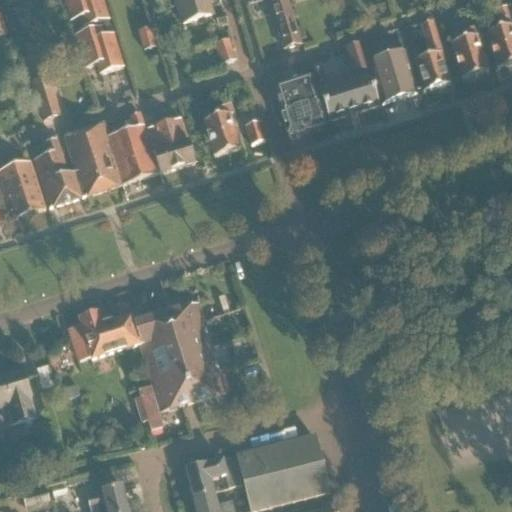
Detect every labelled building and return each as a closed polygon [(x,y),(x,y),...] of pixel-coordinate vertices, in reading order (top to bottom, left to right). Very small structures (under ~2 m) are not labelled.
[(63,0),(73,32),(90,27),(82,0),(63,0)] [(94,36),(111,31),(101,0),(82,0),(90,27),(94,36)] [(165,13),(161,0),(145,0),(150,18),(165,13)] [(208,6),(212,4),(210,0),(174,0),(183,27),(212,18),(208,6)] [(270,0),(271,5),(270,5),(283,52),(301,47),(287,0),(286,0),(285,0),(270,0)] [(486,36),(497,72),(511,67),(511,14),(510,9),(496,13),(501,32),(486,36)] [(432,24),(420,28),(430,59),(414,64),(414,66),(408,67),(416,92),(422,91),(423,95),(450,87),(440,56),(442,56),(432,24)] [(90,27),(73,32),(86,72),(97,68),(98,73),(104,71),(94,36),(90,27)] [(461,83),(488,75),(477,39),(480,38),(477,29),(463,34),(466,42),(450,47),(461,83)] [(111,31),(94,36),(104,71),(98,73),(100,78),(123,71),(111,31)] [(150,32),(138,35),(144,54),(155,50),(150,32)] [(368,67),(369,66),(382,108),(417,97),(415,92),(416,92),(408,67),(408,68),(402,50),(376,58),(371,42),(361,45),(368,67)] [(215,47),(222,68),(235,63),(229,43),(215,47)] [(329,125),(379,109),(359,46),(346,50),(354,76),(325,86),(321,71),(311,74),(316,89),(317,89),(329,125)] [(46,80),(42,68),(32,71),(36,84),(31,86),(43,124),(62,119),(49,79),(46,80)] [(317,101),(309,78),(273,90),(280,112),(279,112),(287,138),(325,126),(317,101)] [(130,94),(124,96),(127,104),(132,103),(130,94)] [(233,116),(230,106),(215,111),(218,120),(203,125),(214,161),(240,152),(229,117),(233,116)] [(123,189),(159,178),(140,116),(130,120),(133,131),(107,139),(123,189)] [(146,132),(160,177),(195,166),(181,121),(146,132)] [(245,129),(251,149),(265,145),(259,125),(245,129)] [(84,201),(121,189),(102,128),(65,139),(76,175),(84,201)] [(68,177),(56,142),(43,146),(47,158),(34,163),(49,212),(84,201),(76,175),(68,177)] [(30,164),(0,173),(0,184),(4,196),(13,223),(46,213),(39,192),(30,164)] [(0,227),(9,224),(0,196),(0,227)] [(511,274),(497,282),(501,291),(511,285),(511,274)] [(82,329),(70,333),(79,364),(91,361),(92,363),(140,348),(132,322),(131,319),(129,313),(127,306),(117,309),(119,316),(121,322),(102,328),(98,316),(79,322),(82,329)] [(140,348),(160,416),(226,396),(198,306),(139,324),(137,320),(132,322),(140,348)] [(22,374),(0,379),(0,411),(7,409),(13,428),(35,421),(22,374)] [(75,389),(66,392),(69,402),(79,399),(75,389)] [(144,425),(148,424),(151,434),(162,430),(150,390),(138,394),(141,401),(136,403),(142,420),(144,425)] [(237,461),(244,489),(248,502),(250,511),(267,511),(329,496),(325,482),(319,458),(315,441),(237,461)] [(207,468),(186,474),(193,501),(213,496),(210,483),(225,479),(228,491),(228,492),(241,489),(234,463),(222,466),(207,470),(207,468)] [(87,500),(89,511),(127,511),(122,490),(102,495),(102,496),(87,500)] [(46,493),(23,498),(26,510),(49,505),(46,493)] [(217,510),(213,496),(193,501),(195,511),(233,511),(232,506),(217,510)] [(250,511),(248,502),(238,505),(239,511),(250,511)]
